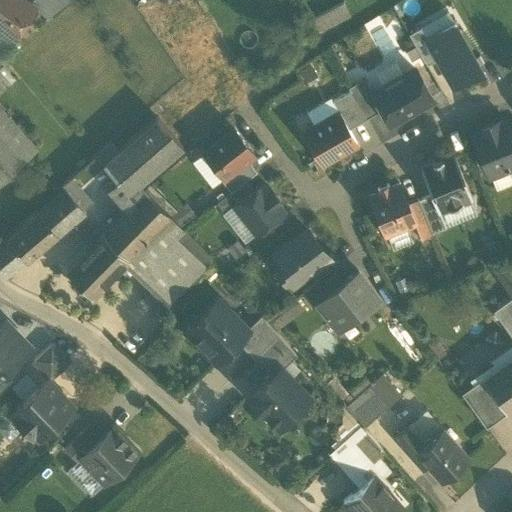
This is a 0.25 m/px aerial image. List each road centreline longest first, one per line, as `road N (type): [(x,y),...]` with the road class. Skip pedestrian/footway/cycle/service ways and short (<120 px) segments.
road 1 (residential): [(301,511),(117,360),(0,290)]
road 2 (residential): [(511,90),(310,200)]
